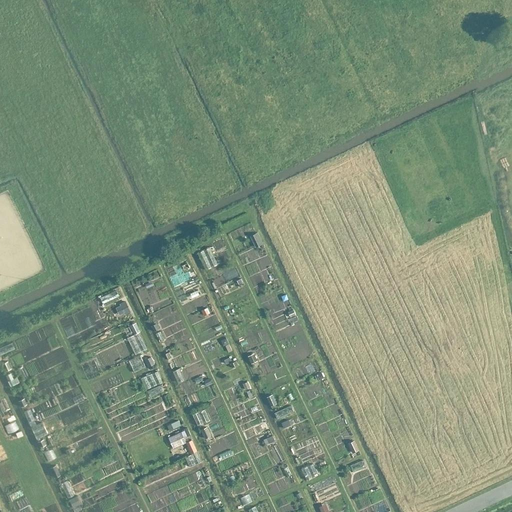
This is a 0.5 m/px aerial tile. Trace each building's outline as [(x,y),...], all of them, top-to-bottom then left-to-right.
[(102,303),(118,296),(114,288),(99,295),(102,303)] [(295,315),(287,319),(290,324),(297,320),(295,315)] [(30,420),(34,418),(28,404),(23,405),(30,420)] [(185,465),(199,459),(190,436),(184,439),(180,429),(167,435),(172,446),(183,441),(188,452),(181,455),(185,465)] [(224,461),(224,452),(213,453),(214,462),(224,461)] [(65,474),(59,477),(66,492),(72,490),(65,474)] [(71,502),(79,499),(76,490),(68,493),(71,502)]
